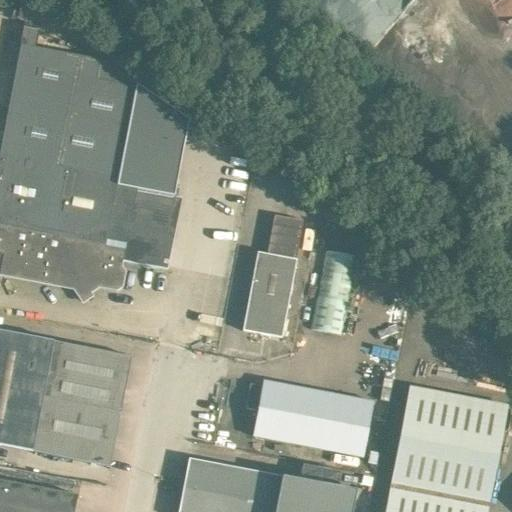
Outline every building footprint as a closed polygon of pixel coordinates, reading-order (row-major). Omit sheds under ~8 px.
[(182,201),(175,199),(189,122),(100,62),(36,50),(39,32),(17,28),(1,108),(8,109),(0,151),(0,273),(70,287),(80,302),(91,295),(88,290),(97,284),(100,288),(99,289),(100,289),(105,286),(108,290),(107,290),(107,291),(113,287),(116,291),(117,292),(122,288),(122,287),(119,283),(124,279),(124,278),(123,279),(120,275),(124,272),(123,272),(121,268),(122,268),(123,263),(167,271),(182,201)] [(328,248),(312,330),(341,336),(357,253),(328,248)] [(281,340),(296,262),(257,254),(242,333),(281,340)] [(0,390),(120,414),(130,359),(0,333),(0,390)] [(373,404),(263,383),(252,438),(362,459),(373,404)] [(408,389),(384,511),(487,511),(508,408),(408,389)] [(0,447),(109,468),(120,414),(0,390),(0,447)] [(189,461),(178,511),(352,511),(356,493),(189,461)] [(73,511),(76,497),(0,482),(0,511),(73,511)]
